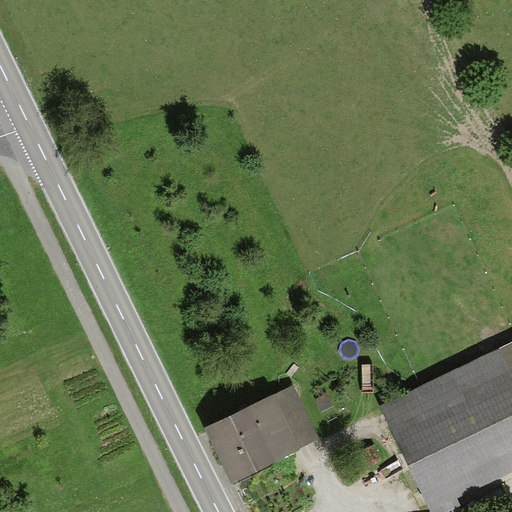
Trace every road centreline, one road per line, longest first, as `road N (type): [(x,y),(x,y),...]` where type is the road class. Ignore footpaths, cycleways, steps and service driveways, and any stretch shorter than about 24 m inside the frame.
road 1 (secondary): [(218,511),(30,125)]
road 2 (track): [(183,511),(0,146)]
